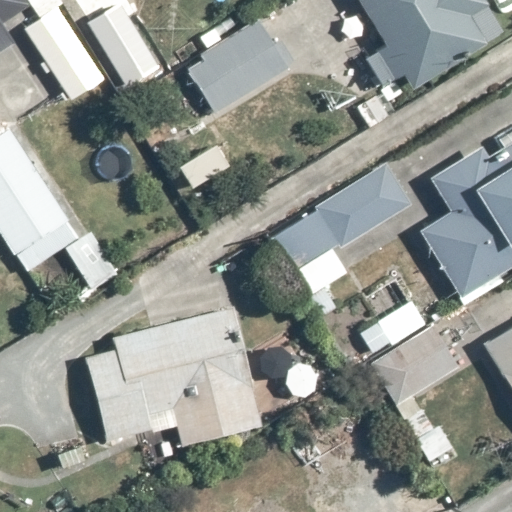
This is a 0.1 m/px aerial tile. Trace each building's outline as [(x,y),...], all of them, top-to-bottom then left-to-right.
[(0,0),(0,49),(31,31),(71,99),(105,79),(58,0),(0,0)] [(64,0),(77,20),(109,0),(64,0)] [(485,0),(363,0),(389,43),(365,58),(392,100),(489,40),(470,10),(485,0)] [(288,67),(258,18),(185,63),(215,112),(288,67)] [(0,224),(31,271),(44,262),(72,304),(122,271),(94,229),(83,236),(8,123),(0,129),(0,128),(0,224)] [(511,124),(507,127),(483,141),(485,145),(433,175),(453,209),(420,228),(463,302),(511,273),(511,124)] [(411,202),(387,163),(280,229),(317,291),(348,272),(335,249),(411,202)] [(426,321),(395,272),(359,294),(374,318),(356,329),(372,354),(426,321)] [(235,305),(115,333),(118,347),(88,354),(107,439),(177,422),(181,441),(262,423),(235,305)] [(461,368),(437,323),(373,358),(397,402),(461,368)] [(511,324),(485,341),(511,384),(511,324)]
